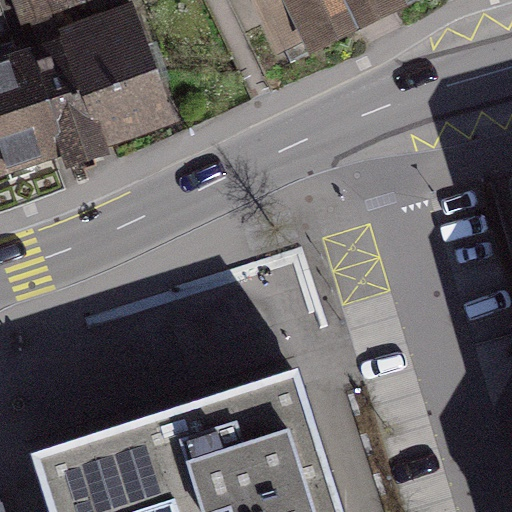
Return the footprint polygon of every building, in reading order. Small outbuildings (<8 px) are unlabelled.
[(78,0),(14,0),(23,28),(82,9),(78,0)] [(247,0),(277,59),(394,0),(247,0)] [(136,17),(0,62),(0,177),(171,120),(136,17)] [(267,282),(215,299),(226,332),(278,315),(267,282)] [(334,511),(290,373),(18,460),(35,511),(334,511)]
